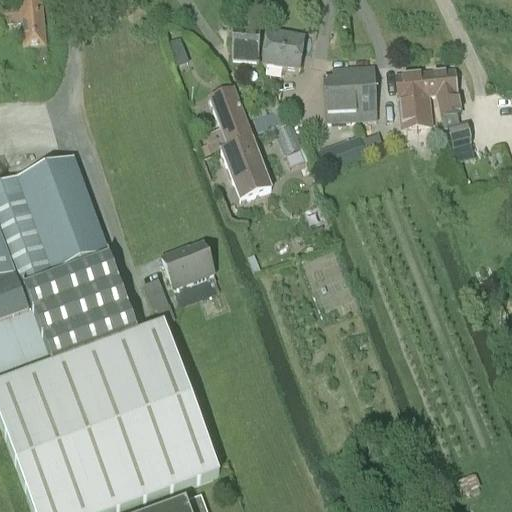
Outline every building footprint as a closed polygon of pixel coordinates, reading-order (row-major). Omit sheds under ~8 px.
[(19,9),(0,10),(0,42),(28,40),(30,71),(45,70),(39,1),(19,3),(19,9)] [(257,68),(260,35),(232,33),(231,67),(257,68)] [(298,75),(303,42),(268,37),(263,70),(298,75)] [(180,45),(168,49),(172,60),(184,56),(180,45)] [(352,76),(355,118),(376,117),(373,75),(352,76)] [(455,75),(422,79),(427,102),(429,108),(428,102),(435,101),(440,120),(443,135),(447,134),(451,152),(471,147),(465,128),(458,129),(456,118),(460,118),(458,108),(455,75)] [(325,119),(355,118),(352,76),(332,77),(333,82),(323,82),(325,119)] [(432,133),(429,108),(427,102),(422,79),(396,81),(398,101),(401,136),(432,133)] [(212,158),(220,155),(250,142),(233,96),(209,105),(220,135),(205,141),(209,150),(212,158)] [(282,115),(273,118),(273,119),(277,131),(279,134),(289,130),(282,115)] [(254,127),(258,138),(277,131),(273,119),(254,127)] [(301,155),(291,129),(289,130),(279,134),(272,136),(283,162),(301,155)] [(270,195),(250,142),(220,155),(232,187),(239,206),(270,195)] [(346,168),(366,161),(360,142),(339,149),(346,168)] [(209,150),(200,153),(203,162),(212,158),(209,150)] [(73,165),(0,191),(0,329),(27,319),(17,292),(21,291),(51,373),(0,391),(0,432),(29,511),(135,511),(217,482),(162,332),(137,341),(106,258),(107,258),(73,165)] [(174,259),(160,264),(172,295),(188,289),(188,291),(213,282),(202,251),(175,261),(174,259)] [(152,316),(156,315),(168,310),(159,284),(143,289),(152,316)] [(174,326),(168,310),(156,315),(161,331),(174,326)] [(479,492),(474,479),(458,485),(463,498),(479,492)] [(203,511),(200,501),(170,511),(203,511)]
